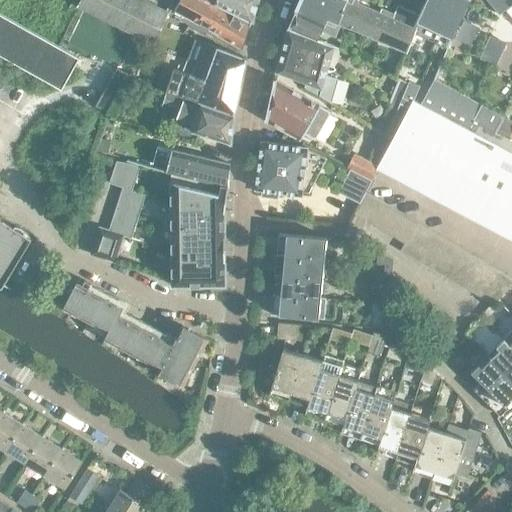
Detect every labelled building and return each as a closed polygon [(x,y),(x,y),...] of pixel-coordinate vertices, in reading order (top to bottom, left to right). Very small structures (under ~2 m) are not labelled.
[(146,0),(81,0),(79,6),(152,43),(168,11),(146,0)] [(242,48),(251,21),(212,2),(211,5),(207,3),(201,0),(179,0),(174,10),(191,19),(208,28),(234,44),(242,48)] [(207,2),(207,3),(211,5),(212,2),(251,21),(257,0),(203,0),(207,2)] [(348,0),(300,0),(288,28),(318,39),(327,16),(378,39),(407,51),(412,40),(416,29),(413,27),(393,19),(356,3),(348,0)] [(425,0),(419,15),(413,27),(416,29),(418,30),(422,23),(453,37),(469,0),(425,0)] [(413,27),(419,15),(399,5),(393,19),(413,27)] [(0,283),(10,289),(11,288),(4,284),(31,240),(23,235),(25,232),(20,228),(14,227),(13,229),(0,220),(0,54),(61,89),(79,58),(0,13),(0,283)] [(463,21),(455,38),(470,45),(478,28),(463,21)] [(288,29),(282,49),(327,66),(333,46),(318,39),(288,28),(288,29)] [(490,36),(479,58),(496,66),(506,43),(490,36)] [(173,69),(166,92),(178,94),(180,95),(181,94),(234,113),(245,58),(206,43),(198,64),(209,68),(204,81),(188,74),(173,69)] [(318,94),(319,95),(327,99),(333,78),(325,75),(327,66),(282,49),(276,71),(306,82),(304,87),(318,94)] [(118,68),(96,106),(108,112),(127,73),(118,68)] [(430,101),(427,108),(475,135),(480,125),(494,132),(503,116),(482,105),(432,78),(422,97),(430,101)] [(265,119),(267,120),(300,138),(304,132),(314,138),(332,110),(275,79),(276,79),(274,79),(274,80),(266,118),(265,117),(265,119)] [(400,79),(384,116),(392,119),(402,96),(408,82),(400,79)] [(408,82),(402,96),(413,101),(419,85),(408,81),(408,82)] [(234,114),(180,95),(178,94),(166,92),(163,102),(180,107),(171,136),(196,143),(199,132),(231,143),(234,114)] [(475,135),(427,108),(426,109),(413,102),(410,108),(399,103),(387,135),(393,139),(381,161),(378,167),(456,209),(511,238),(511,142),(507,140),(496,134),(494,132),(480,125),(475,135)] [(507,140),(510,135),(511,131),(511,120),(503,116),(494,132),(496,134),(507,140)] [(99,138),(95,149),(107,153),(111,141),(99,138)] [(304,174),(315,179),(327,156),(307,146),(261,142),(255,189),(262,190),(261,195),(276,197),(277,191),(301,194),(304,174)] [(171,150),(166,171),(228,187),(229,164),(171,150)] [(350,168),(360,174),(371,180),(378,167),(381,161),(372,156),(369,162),(355,154),(348,167),(350,168)] [(109,183),(122,187),(132,190),(140,165),(117,158),(109,183)] [(170,173),(171,204),(198,203),(198,213),(224,213),(228,187),(170,173)] [(359,203),(365,192),(371,180),(360,174),(349,197),(359,203)] [(115,209),(138,216),(145,194),(132,190),(122,187),(115,209)] [(376,199),(365,192),(359,203),(354,213),(364,219),(376,199)] [(385,204),(376,199),(364,219),(374,225),(385,204)] [(198,213),(198,203),(171,204),(171,227),(199,227),(199,237),(224,237),(224,213),(198,213)] [(395,210),(385,204),(374,225),(384,231),(395,210)] [(131,238),(138,216),(115,209),(108,230),(122,235),(131,238)] [(405,216),(395,210),(384,231),(394,237),(405,216)] [(415,222),(405,216),(394,237),(404,243),(415,222)] [(426,228),(415,222),(404,243),(400,249),(411,256),(426,228)] [(225,261),(224,237),(199,237),(199,227),(171,227),(171,251),(199,251),(199,261),(225,261)] [(122,235),(108,230),(100,228),(91,253),(114,261),(122,235)] [(436,234),(426,228),(411,256),(421,261),(436,234)] [(276,253),(324,257),(326,238),(326,237),(278,233),(278,234),(286,235),(284,253),(276,252),(276,253)] [(446,240),(436,234),(421,261),(431,267),(446,240)] [(456,245),(446,240),(431,267),(441,273),(456,245)] [(441,273),(451,279),(466,251),(456,245),(441,273)] [(225,261),(199,261),(199,251),(171,251),(172,285),(217,285),(217,284),(225,284),(224,277),(225,277),(225,261)] [(476,257),(466,251),(451,279),(461,285),(476,257)] [(376,262),(384,263),(393,263),(393,260),(377,252),(376,262)] [(274,272),(274,273),(322,277),(324,257),(276,253),(276,254),(284,254),(282,273),(274,272)] [(461,285),(471,291),(486,263),(476,257),(461,285)] [(391,274),(393,263),(384,263),(383,274),(391,274)] [(496,269),(486,263),(471,291),(481,296),(496,269)] [(511,285),(511,278),(496,269),(481,296),(493,303),(497,300),(511,285)] [(273,292),(273,293),(320,297),(322,277),(274,273),(282,274),(281,293),(273,292)] [(182,385),(207,339),(182,326),(173,344),(164,339),(165,338),(119,314),(123,307),(77,282),(63,307),(109,331),(105,339),(160,368),(158,372),(182,385)] [(326,297),(320,297),(273,293),(281,294),(279,313),(271,312),(271,313),(324,318),(326,297)] [(381,293),(381,302),(389,303),(389,294),(381,293)] [(389,303),(381,302),(378,302),(377,311),(388,311),(389,303)] [(303,325),(278,323),(276,338),(301,341),(303,325)] [(331,329),(328,340),(347,346),(351,335),(331,329)] [(352,331),(349,342),(368,348),(372,337),(352,331)] [(368,348),(367,350),(379,354),(385,335),(373,331),(372,337),(368,348)] [(465,341),(452,354),(460,361),(473,348),(465,341)] [(402,351),(390,344),(386,357),(399,361),(402,351)] [(511,346),(510,345),(495,361),(511,378),(511,346)] [(273,385),(291,391),(303,354),(284,347),(269,393),(270,394),(273,385)] [(292,392),(310,397),(322,360),(303,354),(291,391),(289,399),(290,399),(292,392)] [(324,354),(322,360),(310,397),(305,413),(306,413),(309,405),(327,411),(342,363),(343,364),(344,360),(324,354)] [(421,362),(408,354),(404,367),(418,371),(421,362)] [(511,378),(495,361),(494,361),(487,354),(471,370),(482,381),(474,388),(500,415),(511,403),(511,378)] [(362,370),(343,364),(342,363),(327,411),(325,419),(328,411),(346,417),(341,432),(342,432),(356,387),(362,370)] [(435,372),(425,365),(421,378),(432,381),(435,372)] [(377,385),(374,392),(375,393),(361,438),(361,439),(364,431),(382,437),(377,452),(394,399),(396,394),(389,392),(390,389),(377,385)] [(360,438),(361,438),(375,393),(374,392),(356,387),(342,432),(342,433),(344,425),(363,431),(360,438)] [(398,450),(396,458),(410,412),(411,412),(413,405),(394,399),(377,452),(378,452),(380,444),(398,450)] [(0,445),(5,449),(22,423),(2,410),(0,413),(0,445)] [(412,471),(413,472),(427,426),(428,426),(430,418),(411,412),(410,412),(396,458),(397,458),(399,451),(417,456),(412,471)] [(5,449),(25,462),(41,435),(22,423),(5,449)] [(449,423),(446,432),(432,478),(435,470),(453,476),(450,483),(451,484),(454,476),(466,480),(481,431),(469,427),(468,429),(449,423)] [(431,478),(432,478),(446,432),(428,426),(427,426),(413,472),(416,464),(434,470),(431,478)] [(25,462),(44,474),(61,447),(41,435),(25,462)] [(61,447),(44,474),(64,486),(63,487),(64,488),(82,459),(81,459),(80,460),(61,447)] [(87,467),(74,488),(86,496),(99,475),(87,467)] [(126,493),(141,502),(150,488),(135,478),(126,493)] [(82,504),(86,496),(74,488),(69,496),(82,504)] [(141,502),(126,493),(119,488),(106,509),(111,511),(143,511),(147,506),(141,502)] [(16,502),(24,507),(33,494),(24,489),(16,502)] [(40,499),(33,494),(24,507),(32,511),(40,499)] [(0,500),(0,511),(4,511),(9,506),(0,500)]
